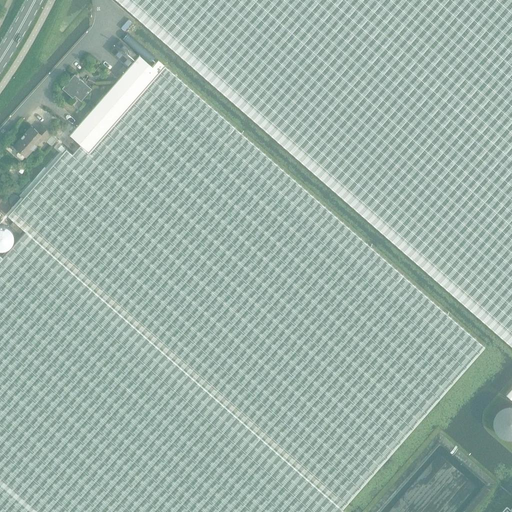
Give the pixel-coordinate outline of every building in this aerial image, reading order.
[(511,0),(117,0),(118,0),(130,11),(375,226),(511,346),(511,386),(505,394),(511,399),(511,0)] [(137,56),(119,40),(109,52),(127,67),(137,56)] [(66,149),(9,214),(15,220),(11,225),(21,233),(25,228),(27,230),(343,506),(484,347),(164,67),(164,66),(158,60),(152,67),(138,56),(78,125),(74,129),(69,135),(80,145),(79,146),(74,153),(72,155),(66,149)] [(74,74),(63,86),(61,88),(72,98),(74,96),(80,101),(91,89),(74,74)] [(51,134),(39,123),(34,129),(31,126),(14,145),(20,151),(16,155),(16,157),(20,160),(22,160),(26,156),(42,138),(45,141),(46,141),(51,146),(57,139),(51,134)] [(68,136),(62,142),(74,153),(79,146),(68,136)] [(0,218),(0,217),(0,249),(2,252),(18,236),(0,218)] [(0,511),(340,511),(344,508),(343,506),(27,230),(3,257),(0,254),(0,511)] [(438,439),(376,511),(435,511),(431,508),(446,501),(445,497),(442,494),(440,495),(439,492),(453,491),(449,487),(449,482),(453,480),(457,479),(459,483),(464,476),(440,455),(444,451),(438,439)]
